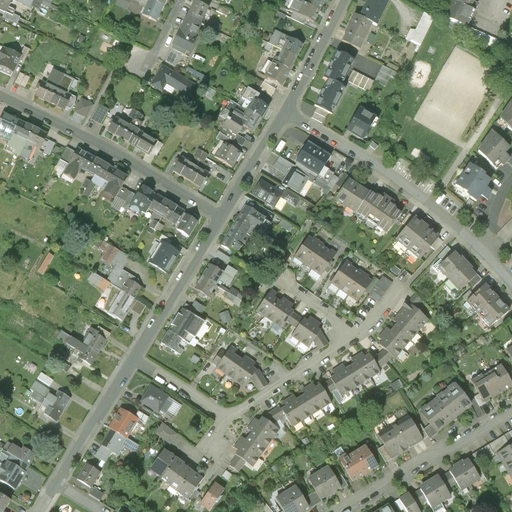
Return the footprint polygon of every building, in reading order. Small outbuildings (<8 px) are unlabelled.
[(0,0),(0,9),(4,12),(7,6),(10,0),(0,0)] [(41,0),(32,0),(30,5),(38,9),(43,1),(41,0)] [(117,0),(115,5),(126,10),(130,0),(117,0)] [(163,5),(152,0),(147,0),(141,14),(156,21),(163,5)] [(193,0),(192,0),(185,15),(201,23),(208,7),(193,0)] [(314,21),(320,8),(324,0),(292,0),(288,9),(293,12),(304,17),(314,21)] [(388,0),(387,0),(366,0),(358,17),(372,24),(376,26),(388,0)] [(475,10),(470,8),(452,0),(444,17),(467,28),(475,10)] [(473,0),(451,0),(452,0),(470,8),(473,0)] [(43,3),(39,12),(45,15),(49,6),(43,3)] [(101,8),(95,5),(90,14),(96,17),(101,8)] [(13,9),(7,6),(4,12),(12,15),(14,12),(13,9)] [(229,11),(218,6),(216,11),(227,16),(229,11)] [(286,16),(277,11),(274,17),(283,22),(286,16)] [(12,15),(4,12),(2,17),(17,24),(20,19),(12,15)] [(304,17),(293,12),(290,18),(301,23),(304,17)] [(409,29),(405,39),(419,46),(434,18),(424,12),(415,29),(409,29)] [(201,23),(185,15),(177,32),(192,39),(201,23)] [(340,42),(359,51),(372,24),(358,17),(353,15),(340,42)] [(119,24),(111,21),(108,28),(116,31),(119,24)] [(219,32),(221,26),(213,22),(210,28),(219,32)] [(505,42),(472,28),(469,37),(500,55),(505,42)] [(268,42),(281,49),(297,57),(303,44),(275,29),(268,42)] [(192,39),(177,32),(169,49),(171,49),(181,54),(188,58),(196,41),(192,39)] [(85,37),(80,35),(77,41),(82,44),(85,37)] [(1,45),(0,47),(0,65),(12,72),(17,61),(21,54),(1,45)] [(21,54),(17,61),(22,64),(29,49),(24,47),(21,54)] [(181,54),(171,49),(165,61),(175,66),(181,54)] [(274,55),(272,59),(290,69),(297,57),(281,49),(277,56),(274,55)] [(354,59),(336,51),(323,78),(326,79),(341,86),(354,59)] [(282,85),(290,69),(272,59),(264,75),(266,76),(282,85)] [(161,64),(149,84),(162,91),(166,84),(188,97),(195,84),(161,64)] [(398,73),(382,65),(374,81),(385,87),(390,76),(396,78),(398,73)] [(34,95),(49,103),(63,74),(52,69),(45,83),(41,81),(34,95)] [(368,92),(374,81),(352,70),(347,81),(368,92)] [(30,77),(19,72),(14,82),(25,87),(30,77)] [(63,74),(49,103),(63,109),(65,106),(70,108),(73,106),(75,101),(75,97),(67,93),(71,85),(77,88),(81,80),(75,77),(74,80),(63,74)] [(278,83),(266,76),(263,81),(275,88),(278,83)] [(326,79),(313,106),(331,115),(345,88),(341,86),(326,79)] [(275,88),(263,81),(259,89),(271,96),(275,88)] [(210,89),(205,97),(210,100),(215,92),(210,89)] [(239,104),(261,117),(268,107),(258,101),(260,97),(247,90),(239,104)] [(81,98),(74,112),(86,118),(93,105),(81,98)] [(511,98),(498,119),(511,131),(511,98)] [(261,117),(239,104),(230,99),(225,108),(233,112),(228,120),(226,118),(226,119),(221,127),(236,135),(237,134),(238,131),(242,125),(248,129),(253,132),(261,117)] [(98,104),(90,119),(100,125),(108,109),(98,104)] [(377,114),(361,104),(346,130),(362,140),(364,137),(368,136),(372,128),(370,126),(377,114)] [(121,139),(137,112),(126,106),(120,117),(115,115),(106,131),(121,139)] [(233,112),(225,108),(220,116),(226,119),(226,118),(228,120),(233,112)] [(32,126),(2,112),(0,117),(0,139),(7,142),(6,145),(15,150),(14,153),(18,155),(32,126)] [(137,112),(121,139),(149,155),(150,153),(157,141),(158,139),(137,127),(144,116),(137,112)] [(242,125),(238,131),(242,133),(248,129),(242,125)] [(47,133),(32,126),(18,155),(28,160),(34,146),(40,149),(47,133)] [(246,140),(237,134),(236,135),(221,127),(218,132),(229,139),(242,146),(246,140)] [(511,148),(493,129),(478,151),(496,170),(501,164),(503,167),(511,159),(506,154),(511,148)] [(214,138),(219,141),(225,145),(229,139),(218,132),(214,138)] [(163,145),(157,141),(150,153),(156,156),(163,145)] [(225,145),(219,141),(214,148),(217,150),(214,156),(232,167),(236,160),(239,162),(243,155),(225,145)] [(330,155),(308,141),(295,161),(317,175),(325,163),(330,155)] [(368,145),(374,150),(377,146),(372,141),(368,145)] [(93,175),(101,160),(77,146),(74,151),(67,163),(63,172),(61,174),(73,181),(78,172),(83,175),(86,171),(93,175)] [(67,163),(74,151),(66,147),(59,159),(67,163)] [(180,154),(170,170),(186,179),(200,156),(203,152),(197,149),(190,160),(180,154)] [(474,155),(470,162),(486,173),(488,169),(474,155)] [(206,159),(200,156),(186,179),(199,188),(209,172),(201,167),(206,159)] [(276,162),(289,170),(291,168),(309,179),(308,180),(323,189),(322,192),(326,195),(331,188),(315,179),(279,156),(276,162)] [(43,160),(37,157),(33,168),(39,170),(43,160)] [(67,163),(59,159),(54,168),(63,172),(67,163)] [(101,160),(93,175),(104,181),(107,183),(115,168),(101,160)] [(466,193),(478,200),(481,195),(487,199),(492,191),(487,187),(492,179),(485,174),(486,173),(470,162),(456,184),(467,191),(466,193)] [(327,172),(325,163),(317,175),(315,179),(331,188),(335,184),(340,179),(327,172)] [(115,168),(107,183),(102,192),(114,199),(116,196),(121,186),(128,175),(115,168)] [(309,179),(291,168),(289,170),(281,183),(299,194),(308,180),(309,179)] [(335,184),(341,188),(349,177),(344,174),(340,179),(335,184)] [(104,181),(93,175),(89,182),(95,185),(100,188),(104,181)] [(341,188),(334,199),(345,206),(359,184),(349,177),(341,188)] [(89,182),(85,179),(81,186),(85,189),(89,182)] [(89,182),(85,189),(81,196),(87,199),(95,185),(89,182)] [(260,182),(252,195),(274,208),(282,195),(260,182)] [(370,191),(359,184),(345,206),(356,213),(370,191)] [(130,192),(121,186),(116,196),(125,201),(130,192)] [(146,205),(153,194),(142,187),(129,208),(143,216),(149,206),(146,205)] [(282,198),(294,205),(298,199),(286,191),(282,198)] [(356,213),(387,234),(402,212),(396,208),(395,203),(396,201),(384,193),(383,194),(375,194),(370,191),(356,213)] [(171,202),(157,194),(148,209),(153,212),(162,217),(171,202)] [(125,201),(116,196),(114,199),(110,206),(119,211),(125,201)] [(171,202),(162,217),(175,225),(184,210),(171,202)] [(232,225),(246,233),(250,225),(257,230),(258,227),(264,219),(265,217),(244,205),(232,225)] [(158,223),(162,217),(153,212),(150,217),(153,219),(158,223)] [(401,222),(406,226),(413,217),(408,213),(401,222)] [(199,223),(186,215),(176,231),(189,239),(199,223)] [(406,226),(395,239),(420,259),(430,246),(437,237),(440,234),(415,215),(413,217),(406,226)] [(154,230),(158,223),(153,219),(148,226),(154,230)] [(271,224),(264,219),(258,227),(265,232),(271,224)] [(291,226),(280,220),(277,226),(288,232),(291,226)] [(163,226),(158,223),(154,230),(159,233),(163,226)] [(246,233),(232,225),(220,245),(237,255),(245,242),(242,240),(246,233)] [(157,240),(160,241),(168,246),(171,240),(161,234),(157,240)] [(308,235),(293,257),(303,264),(319,241),(313,237),(312,238),(308,235)] [(443,242),(437,237),(430,246),(435,250),(443,242)] [(95,238),(91,244),(97,248),(101,242),(95,238)] [(168,246),(160,241),(147,262),(166,274),(179,253),(168,246)] [(319,241),(303,264),(311,269),(326,248),(324,246),(324,244),(319,241)] [(329,250),(326,248),(311,269),(320,276),(337,253),(330,248),(329,250)] [(446,248),(438,256),(441,259),(443,261),(452,253),(446,248)] [(111,263),(114,265),(121,270),(129,257),(119,251),(111,263)] [(443,261),(437,267),(440,270),(449,279),(468,261),(462,255),(460,256),(455,251),(452,253),(443,261)] [(53,256),(48,253),(37,271),(42,274),(53,256)] [(37,258),(33,256),(27,265),(31,267),(37,258)] [(276,261),(286,268),(289,265),(279,258),(276,261)] [(437,272),(440,270),(437,267),(443,261),(441,259),(432,267),(437,272)] [(346,260),(330,283),(339,290),(354,268),(350,265),(351,264),(346,260)] [(276,283),(286,268),(276,261),(266,276),(276,283)] [(468,261),(449,279),(459,290),(467,283),(477,274),(472,269),(473,267),(468,261)] [(227,274),(209,263),(201,275),(215,284),(220,277),(223,279),(227,274)] [(105,281),(109,283),(113,286),(134,299),(142,287),(135,283),(138,280),(121,270),(114,265),(105,281)] [(354,268),(339,290),(348,296),(364,273),(361,271),(358,269),(357,270),(354,268)] [(86,281),(97,287),(103,279),(91,272),(86,281)] [(364,273),(348,296),(357,302),(365,290),(372,281),(368,277),(369,276),(364,273)] [(477,274),(467,283),(472,288),(482,279),(477,274)] [(210,292),(215,284),(201,275),(193,288),(210,299),(213,294),(210,292)] [(392,283),(383,276),(379,281),(370,294),(369,294),(378,301),(392,283)] [(375,277),(372,281),(365,290),(370,294),(379,281),(375,277)] [(104,292),(105,289),(109,283),(105,281),(103,279),(97,287),(104,292)] [(498,296),(486,283),(473,294),(466,301),(467,302),(471,307),(477,315),(498,296)] [(134,299),(113,286),(104,313),(108,314),(106,318),(119,325),(134,299)] [(231,287),(228,293),(242,301),(245,296),(231,287)] [(271,289),(255,311),(264,317),(277,299),(274,297),(277,293),(273,290),(271,289)] [(466,301),(473,294),(470,290),(462,297),(466,301)] [(242,301),(228,293),(224,298),(238,307),(242,301)] [(415,294),(408,301),(416,308),(422,301),(415,294)] [(498,296),(477,315),(490,328),(510,309),(498,296)] [(264,317),(273,323),(288,301),(286,299),(283,297),(280,301),(277,299),(264,317)] [(191,307),(201,314),(205,308),(195,301),(191,307)] [(288,301),(273,323),(281,329),(286,322),(293,313),(294,311),(291,308),(293,305),(290,302),(288,301)] [(416,308),(408,301),(407,303),(406,301),(402,305),(404,307),(397,315),(417,332),(429,319),(416,308)] [(201,314),(191,307),(184,318),(194,325),(201,314)] [(231,321),(228,311),(219,314),(222,324),(231,321)] [(296,329),(302,320),(293,313),(286,322),(296,329)] [(410,341),(417,332),(397,315),(393,320),(397,323),(394,327),(410,341)] [(296,329),(291,336),(299,342),(315,320),(313,319),(310,316),(307,320),(304,318),(302,320),(296,329)] [(175,319),(167,331),(181,339),(186,343),(194,331),(175,319)] [(315,320),(299,342),(308,348),(312,341),(320,331),(321,330),(318,327),(320,324),(317,322),(315,320)] [(98,326),(95,330),(97,332),(96,334),(106,340),(110,334),(98,326)] [(80,343),(98,354),(106,340),(96,334),(97,332),(95,330),(90,327),(80,343)] [(403,350),(410,341),(394,327),(390,330),(387,327),(384,330),(382,332),(403,350)] [(56,338),(65,344),(69,336),(60,331),(56,338)] [(167,331),(160,343),(181,356),(184,351),(177,347),(181,339),(167,331)] [(318,351),(329,345),(320,331),(312,341),(318,351)] [(403,350),(382,332),(381,334),(378,337),(382,341),(379,344),(384,349),(394,357),(395,358),(403,350)] [(80,353),(77,357),(91,366),(98,354),(80,343),(69,336),(65,344),(80,353)] [(232,347),(230,346),(225,354),(216,366),(215,367),(225,375),(238,357),(234,354),(237,350),(232,347)] [(394,357),(384,349),(372,359),(379,369),(394,357)] [(212,363),(216,366),(225,354),(220,351),(212,363)] [(356,356),(370,379),(380,372),(379,369),(372,359),(369,354),(365,357),(362,352),(358,355),(356,356)] [(199,359),(193,355),(189,361),(195,365),(199,359)] [(238,357),(225,375),(235,382),(250,360),(248,358),(245,356),(242,360),(238,357)] [(354,364),(350,366),(361,384),(370,379),(356,356),(354,357),(351,359),(354,364)] [(250,360),(235,382),(243,388),(250,378),(256,370),(252,367),(255,363),(252,361),(250,360)] [(66,373),(70,368),(60,361),(56,366),(66,373)] [(339,366),(337,367),(351,391),(361,384),(350,366),(345,369),(343,364),(339,366)] [(501,364),(492,370),(505,390),(511,386),(511,381),(508,375),(501,364)] [(341,397),(351,391),(337,367),(335,369),(331,371),(334,375),(329,378),(330,379),(336,389),(341,397)] [(250,378),(258,392),(268,385),(258,369),(256,370),(250,378)] [(483,375),(493,395),(494,397),(505,390),(492,370),(483,375)] [(53,381),(40,373),(36,379),(49,387),(53,381)] [(493,395),(483,375),(482,373),(470,380),(479,394),(483,401),(489,398),(493,395)] [(330,379),(320,386),(326,396),(336,389),(330,379)] [(70,399),(57,391),(54,396),(49,393),(51,390),(34,380),(28,389),(32,392),(44,399),(63,411),(70,399)] [(473,405),(455,382),(419,411),(430,425),(437,434),(454,420),(473,405)] [(309,385),(307,387),(321,409),(331,403),(326,396),(320,386),(320,385),(315,388),(312,383),(309,385)] [(169,397),(149,385),(139,402),(158,414),(169,397)] [(304,394),(300,397),(312,415),(321,409),(307,387),(305,388),(301,390),(304,394)] [(44,399),(32,392),(29,397),(41,405),(44,399)] [(483,401),(479,394),(473,397),(479,407),(490,400),(489,398),(483,401)] [(287,398),(302,421),(312,415),(300,397),(296,399),(293,395),(289,397),(287,398)] [(302,421),(287,398),(286,399),(282,402),(284,406),(280,409),(285,416),(292,427),(302,421)] [(63,411),(44,399),(41,405),(38,410),(56,422),(63,411)] [(280,409),(279,406),(262,417),(271,424),(280,419),(285,416),(280,409)] [(134,417),(119,408),(107,428),(110,429),(126,439),(138,419),(134,417)] [(138,411),(134,417),(138,419),(145,424),(149,418),(138,411)] [(285,416),(280,419),(283,424),(288,421),(285,416)] [(252,422),(251,423),(272,439),(279,430),(271,424),(262,417),(259,422),(254,418),(252,422)] [(280,419),(271,424),(279,430),(281,431),(284,427),(283,424),(280,419)] [(411,419),(400,426),(413,447),(416,445),(423,440),(416,427),(411,419)] [(177,434),(162,423),(154,434),(169,445),(177,434)] [(251,432),(248,436),(265,449),(272,439),(251,423),(250,425),(247,429),(251,432)] [(393,429),(390,432),(402,453),(413,447),(400,426),(397,428),(395,425),(392,427),(393,429)] [(421,425),(416,427),(423,440),(428,437),(424,429),(421,425)] [(430,439),(437,434),(430,425),(424,429),(428,437),(430,439)] [(126,439),(110,429),(101,445),(110,451),(117,455),(122,446),(134,453),(138,446),(126,439)] [(478,465),(495,454),(511,444),(511,430),(472,455),(477,463),(478,465)] [(392,459),(402,453),(390,432),(379,438),(384,446),(392,459)] [(238,441),(236,442),(259,458),(265,449),(248,436),(245,440),(241,437),(238,441)] [(0,449),(5,452),(10,444),(6,441),(4,445),(0,442),(0,449)] [(237,451),(234,454),(236,456),(245,462),(252,467),(259,458),(236,442),(235,444),(233,448),(237,451)] [(28,467),(36,456),(21,447),(20,450),(10,444),(5,452),(16,460),(28,467)] [(511,457),(511,444),(495,454),(501,464),(511,457)] [(110,451),(101,445),(94,456),(103,461),(110,451)] [(350,454),(363,476),(378,467),(370,454),(365,446),(350,454)] [(385,463),(392,459),(384,446),(377,450),(385,463)] [(160,478),(174,457),(163,449),(148,470),(160,478)] [(334,453),(337,459),(344,454),(341,449),(334,453)] [(377,450),(370,454),(378,467),(379,469),(386,465),(385,463),(377,450)] [(352,483),(363,476),(350,454),(346,457),(344,454),(337,459),(352,483)] [(245,462),(236,456),(229,466),(238,472),(245,462)] [(160,478),(166,482),(164,484),(176,493),(191,471),(193,468),(189,465),(186,468),(183,465),(184,464),(174,457),(160,478)] [(511,457),(501,464),(508,474),(511,470),(511,457)] [(457,463),(470,486),(480,480),(478,475),(472,466),(468,459),(463,462),(462,460),(457,463)] [(470,486),(457,463),(453,465),(454,467),(449,470),(450,473),(457,484),(461,491),(470,486)] [(477,463),(472,466),(478,475),(483,473),(478,465),(477,463)] [(24,474),(8,464),(0,477),(0,481),(15,490),(24,474)] [(100,473),(85,464),(75,479),(90,488),(100,473)] [(276,465),(271,469),(274,475),(280,471),(276,465)] [(336,479),(327,466),(317,473),(331,497),(337,493),(336,491),(341,488),(336,479)] [(191,471),(176,493),(187,501),(188,499),(197,487),(202,479),(191,471)] [(237,479),(225,471),(221,476),(233,484),(237,479)] [(331,497),(317,473),(307,479),(315,492),(320,501),(325,498),(326,500),(331,497)] [(440,478),(447,490),(457,484),(450,473),(440,478)] [(428,481),(441,504),(451,498),(447,490),(440,478),(437,475),(428,481)] [(341,476),(336,479),(341,488),(342,489),(347,486),(341,476)] [(441,504),(428,481),(418,487),(420,489),(427,502),(432,509),(441,504)] [(213,485),(197,507),(204,511),(210,511),(224,493),(213,485)] [(284,492),(296,511),(304,511),(308,508),(303,499),(295,486),(284,492)] [(198,488),(197,487),(188,499),(193,503),(199,494),(196,491),(198,488)] [(100,501),(104,495),(94,488),(90,495),(100,501)] [(410,495),(417,508),(427,502),(420,489),(410,495)] [(296,511),(284,492),(275,498),(283,511),(296,511)] [(321,502),(320,501),(315,492),(309,495),(316,506),(321,502)] [(410,495),(408,493),(398,499),(405,511),(419,511),(417,508),(410,495)] [(0,511),(1,511),(9,501),(0,495),(0,511)] [(310,510),(316,506),(309,495),(303,499),(308,508),(310,510)]
